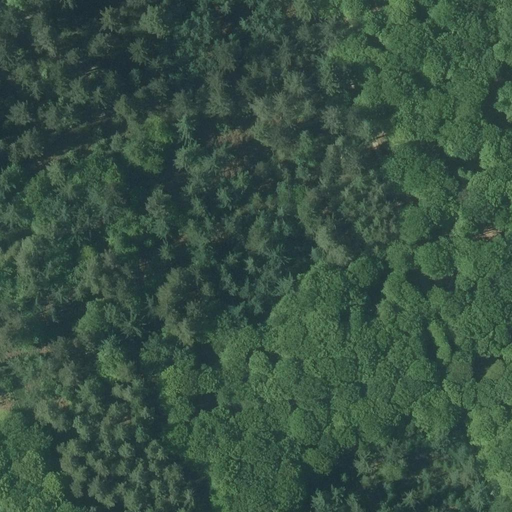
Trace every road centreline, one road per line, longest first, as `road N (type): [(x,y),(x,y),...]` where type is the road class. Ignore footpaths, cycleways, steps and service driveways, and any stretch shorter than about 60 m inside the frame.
road 1 (track): [(505,511),(324,0)]
road 2 (track): [(0,438),(415,256)]
